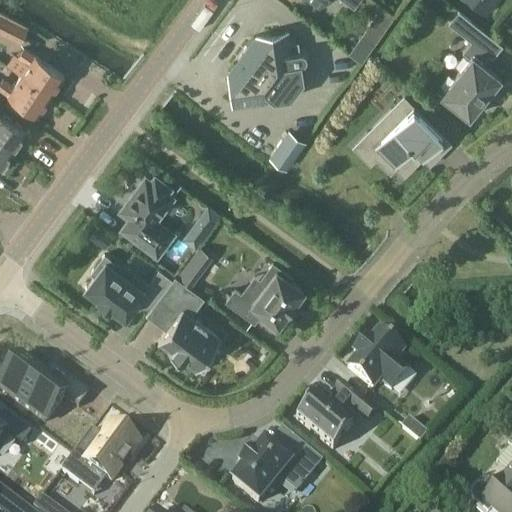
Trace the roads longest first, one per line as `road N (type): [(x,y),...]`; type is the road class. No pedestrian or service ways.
road 1 (residential): [(195,419),(228,419),(277,390),(470,179),(511,149)]
road 2 (tertiary): [(0,281),(205,0)]
road 3 (residential): [(0,281),(173,411),(195,419)]
